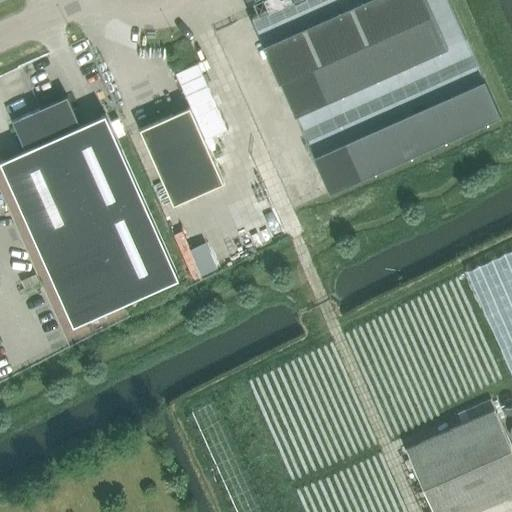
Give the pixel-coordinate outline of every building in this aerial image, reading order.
[(254,0),(260,12),(252,16),(263,41),(279,78),(295,114),(313,155),(330,191),(344,185),(359,178),(371,173),(383,167),(395,162),(406,157),(418,152),(430,147),(442,141),(453,136),(465,131),(482,124),(501,115),(484,78),(467,38),(450,2),(449,0),(254,0)] [(198,63),(176,73),(205,139),(227,129),(198,63)] [(47,81),(12,90),(17,107),(52,98),(47,81)] [(73,325),(179,278),(106,113),(80,125),(67,95),(40,108),(13,120),(26,149),(0,160),(73,325)] [(140,128),(174,204),(224,182),(190,106),(140,128)] [(182,230),(174,234),(194,279),(202,275),(182,230)] [(491,399),(455,416),(458,424),(495,407),(491,399)] [(406,447),(435,511),(470,511),(511,493),(511,445),(495,407),(458,424),(406,447)]
